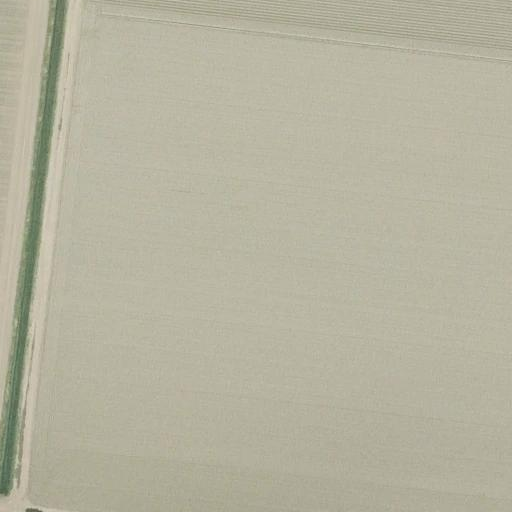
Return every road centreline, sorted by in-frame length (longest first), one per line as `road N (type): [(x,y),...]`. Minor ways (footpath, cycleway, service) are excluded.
road 1 (track): [(75,0),(17,501),(0,499)]
road 2 (track): [(0,361),(32,78)]
